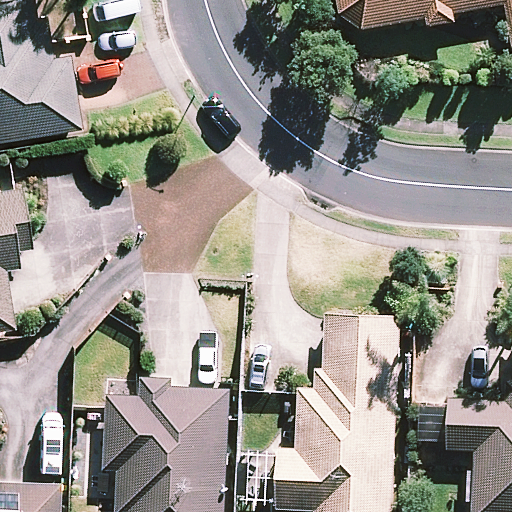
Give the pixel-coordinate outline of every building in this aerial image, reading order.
[(0,0),(0,142),(78,130),(66,57),(50,60),(43,20),(33,22),(29,0),(0,0)] [(511,0),(335,0),(339,19),(361,36),(424,25),(425,33),(455,28),(454,20),(504,11),(511,54),(511,0)] [(17,191),(0,193),(0,331),(11,330),(2,271),(16,269),(13,252),(27,249),(17,191)] [(391,511),(399,322),(324,319),(322,373),(314,373),(313,393),(298,392),(297,397),(295,453),(278,452),(275,511),(391,511)] [(225,511),(231,394),(172,391),(172,382),(140,381),(139,401),(106,399),(102,475),(117,476),(115,511),(225,511)] [(511,511),(511,383),(504,384),(504,406),(449,403),(447,455),(474,456),(471,511),(511,511)] [(0,511),(52,511),(54,486),(0,483),(0,511)]
